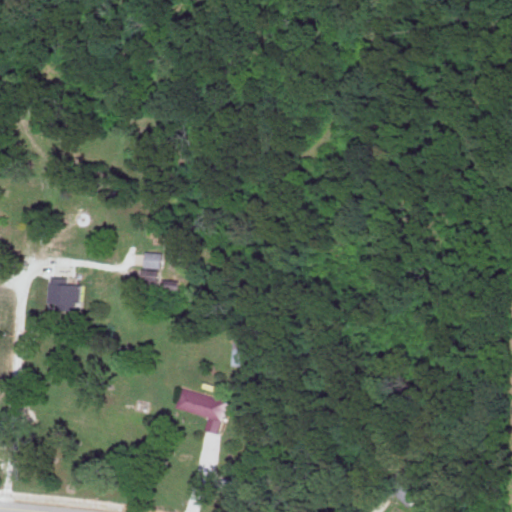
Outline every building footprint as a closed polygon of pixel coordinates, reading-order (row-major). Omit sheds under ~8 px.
[(167,251),(150,250),(149,266),(166,267),(167,251)] [(162,278),(162,269),(147,268),(147,278),(162,278)] [(53,301),(61,301),(61,308),(84,309),(85,283),(73,282),(73,276),(54,275),(53,301)] [(181,407),(211,415),(207,428),(220,432),(229,399),(186,387),(181,407)] [(388,483),(414,505),(426,490),(401,468),(388,483)]
